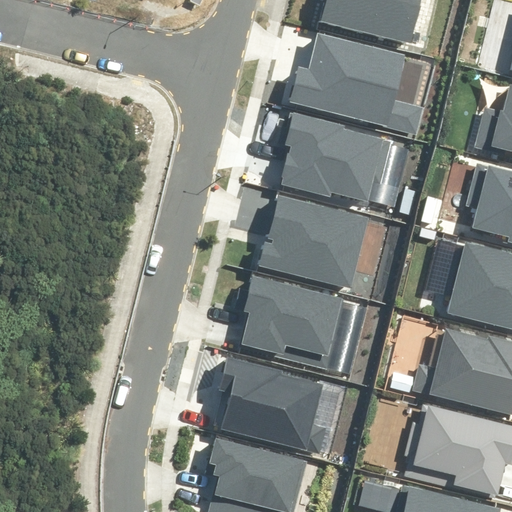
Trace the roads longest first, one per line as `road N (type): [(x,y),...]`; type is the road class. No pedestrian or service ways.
road 1 (residential): [(212,60),(132,397),(123,511)]
road 2 (residential): [(212,60),(0,5)]
